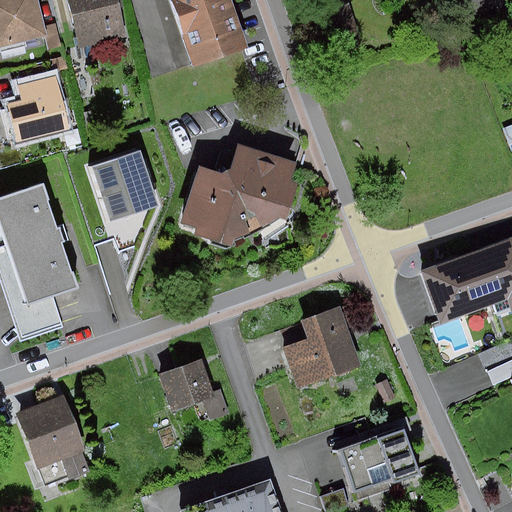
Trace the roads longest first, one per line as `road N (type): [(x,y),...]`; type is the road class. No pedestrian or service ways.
road 1 (residential): [(303,273),(0,380)]
road 2 (residential): [(350,205),(276,0)]
road 3 (residential): [(480,511),(402,336)]
